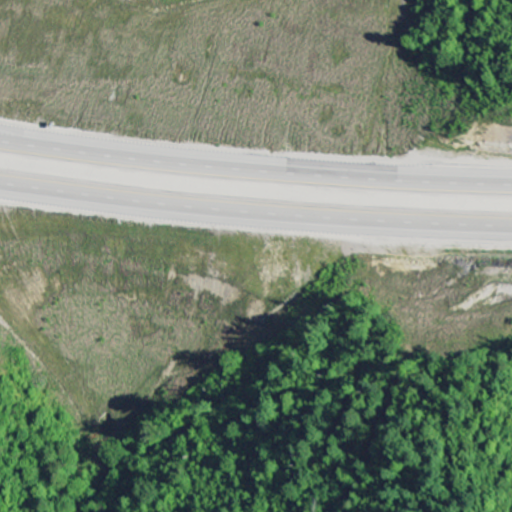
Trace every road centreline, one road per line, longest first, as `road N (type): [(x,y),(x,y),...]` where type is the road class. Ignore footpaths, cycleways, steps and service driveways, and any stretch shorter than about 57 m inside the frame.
road 1 (motorway): [(511,185),(276,175),(0,141)]
road 2 (motorway): [(0,185),(281,219),(511,229)]
